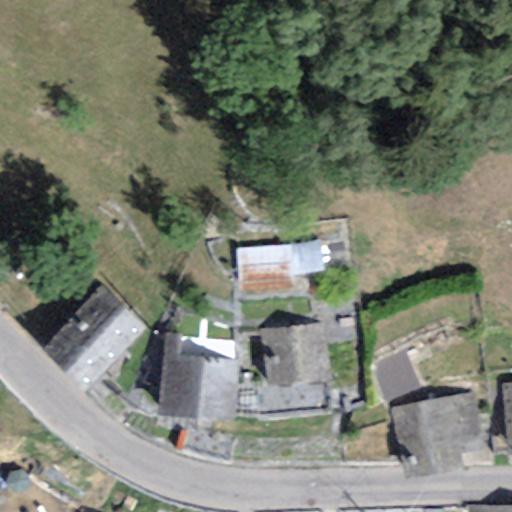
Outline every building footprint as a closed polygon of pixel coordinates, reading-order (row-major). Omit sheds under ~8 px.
[(324,253),(246,263),(250,290),(327,280),(324,253)] [(104,286),(40,347),(85,391),(149,330),(104,286)] [(323,325),(258,331),(264,385),(328,378),(323,325)] [(179,338),(162,337),(156,414),(234,419),(238,361),(178,357),(179,338)] [(511,380),(501,382),(510,456),(511,455),(511,380)] [(471,390),(387,408),(404,482),(466,467),(461,446),(483,441),(471,390)]
